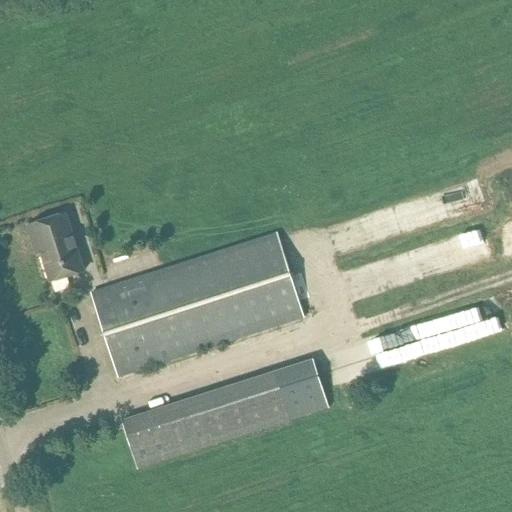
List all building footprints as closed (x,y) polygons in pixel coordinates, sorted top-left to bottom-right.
[(50,283),(69,276),(84,272),(66,215),(28,227),(33,245),(38,244),(50,283)] [(488,252),(511,244),(511,220),(482,229),(488,252)] [(117,377),(137,371),(304,318),(278,235),(91,294),(117,377)] [(330,410),(316,362),(278,373),(293,421),(330,410)] [(137,470),(156,463),(291,420),(276,373),(122,422),(137,470)]
